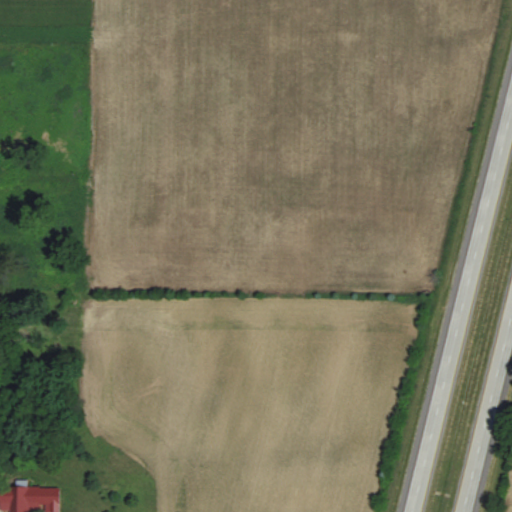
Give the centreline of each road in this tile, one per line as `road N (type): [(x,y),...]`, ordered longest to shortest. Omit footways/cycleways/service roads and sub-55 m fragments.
road 1 (primary): [(511,90),(406,511)]
road 2 (primary): [(461,511),(511,314)]
